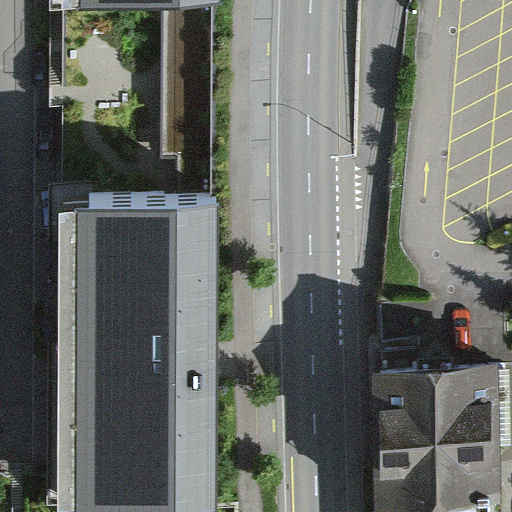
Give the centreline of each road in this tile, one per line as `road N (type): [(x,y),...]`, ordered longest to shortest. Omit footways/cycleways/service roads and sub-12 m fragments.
road 1 (tertiary): [(317,511),(311,0)]
road 2 (residential): [(4,0),(0,460)]
